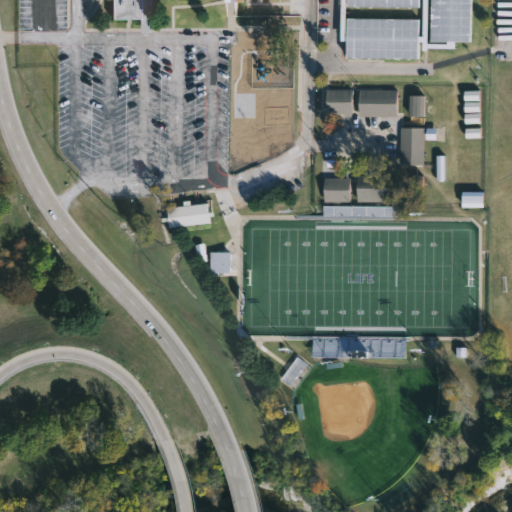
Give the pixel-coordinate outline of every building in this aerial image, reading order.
[(252,0),(252,1),(246,1),(246,0),(156,0),(156,33),(145,33),(145,19),(114,19),(114,0),(252,0)] [(356,111),(356,112),(329,111),(328,89),(355,89),(356,111)] [(400,116),(362,116),(361,90),(400,90),(400,116)] [(425,112),(425,117),(410,117),(411,94),(426,95),(425,112)] [(418,165),(403,165),(403,127),(427,128),(426,165),(418,165)] [(398,176),(397,203),(357,201),(358,175),(398,176)] [(427,175),(427,196),(410,195),(410,175),(427,175)] [(352,201),(325,201),(325,178),(352,178),(352,201)] [(481,206),(459,206),(459,191),(481,191),(481,206)] [(194,200),(194,205),(212,203),(213,212),(218,212),(218,216),(213,216),(213,224),(173,229),(173,223),(171,223),(171,221),(165,222),(165,218),(171,217),(170,208),(188,206),(187,200),(194,200)]
